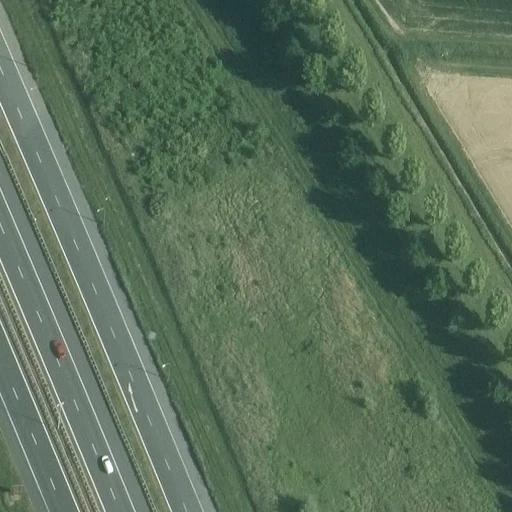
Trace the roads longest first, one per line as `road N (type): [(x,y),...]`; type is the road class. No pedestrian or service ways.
road 1 (motorway): [(183,511),(0,70)]
road 2 (motorway): [(117,511),(0,225)]
road 3 (motorway): [(0,359),(63,511)]
